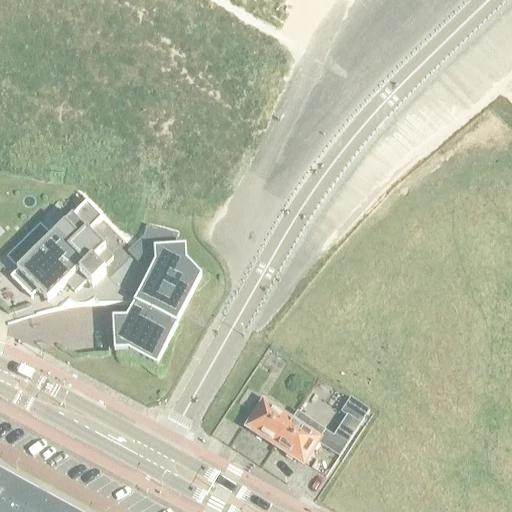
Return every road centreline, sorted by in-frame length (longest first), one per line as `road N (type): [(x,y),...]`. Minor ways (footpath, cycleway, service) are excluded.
road 1 (residential): [(158,457),(320,178),(388,97),(488,0)]
road 2 (tertiary): [(158,457),(37,392)]
